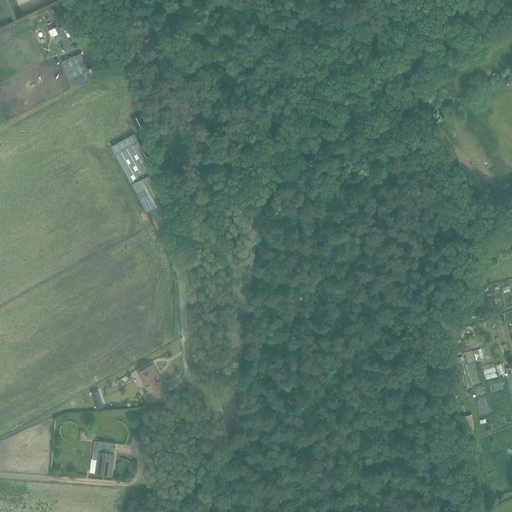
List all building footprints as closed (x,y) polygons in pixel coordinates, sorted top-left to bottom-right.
[(85,70),(66,77),(72,90),(90,83),(85,70)] [(176,90),(160,94),(156,95),(158,104),(162,103),(178,99),(176,90)] [(112,146),(147,210),(169,197),(154,169),(136,133),(112,146)] [(144,394),(148,401),(162,393),(159,387),(164,384),(153,365),(139,373),(149,392),(144,394)] [(477,399),(471,401),(473,410),(490,405),(489,401),(478,404),(477,399)] [(113,463),(114,453),(110,453),(112,444),(116,444),(116,443),(95,441),(92,459),(97,459),(96,473),(112,475),(113,466),(112,465),(112,463),(113,463)]
